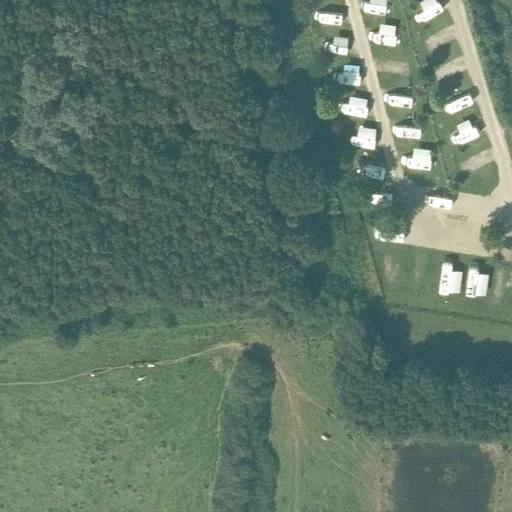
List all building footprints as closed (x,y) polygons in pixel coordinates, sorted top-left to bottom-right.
[(421,20),(447,10),(442,0),(433,0),(416,7),(421,20)] [(423,39),(429,50),(453,38),(447,27),(423,39)] [(436,68),(441,80),(465,69),(459,57),(436,68)] [(411,102),(412,82),(391,81),(390,101),(411,102)] [(445,111),(473,102),(468,88),(441,98),(445,111)] [(463,139),(480,131),(476,121),(459,129),(463,139)] [(374,226),(373,233),(399,238),(400,231),(374,226)]
